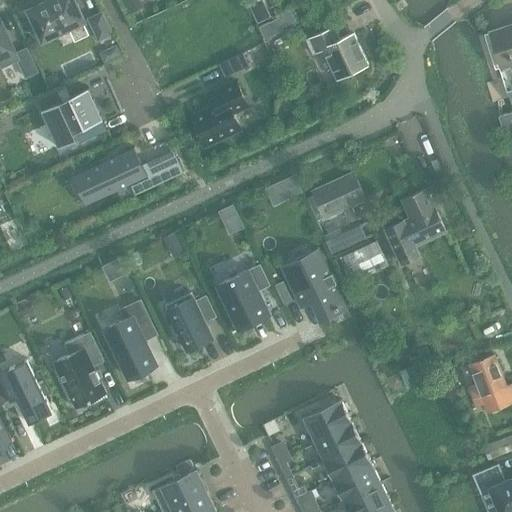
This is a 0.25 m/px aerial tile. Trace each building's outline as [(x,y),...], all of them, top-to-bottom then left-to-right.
[(84,22),(74,0),(50,0),(28,10),(43,41),(84,22)] [(197,11),(153,31),(167,63),(211,42),(197,11)] [(269,11),(256,17),(259,24),(272,18),(269,11)] [(111,34),(102,13),(89,19),(99,40),(111,34)] [(276,20),(260,28),(266,40),(282,32),(281,31),(276,20)] [(16,55),(2,23),(0,23),(0,63),(2,68),(18,61),(26,78),(38,73),(27,50),(16,55)] [(511,25),(492,32),(504,69),(511,66),(511,113),(501,117),(505,130),(511,127),(511,25)] [(313,53),(322,49),(337,80),(368,65),(354,34),(339,41),(334,30),(307,42),(313,53)] [(503,66),(492,32),(491,32),(489,33),(488,33),(488,35),(494,51),(494,52),(499,69),(500,71),(501,70),(504,69),(503,66)] [(243,53),(219,64),(225,77),(249,66),(243,53)] [(56,74),(45,79),(50,90),(61,85),(56,74)] [(214,107),(191,118),(205,146),(241,130),(233,113),(248,106),(236,81),(208,94),(214,107)] [(89,88),(41,110),(59,148),(78,139),(79,143),(108,130),(103,120),(89,88)] [(134,147),(72,176),(72,177),(77,175),(90,202),(85,204),(86,205),(148,176),(149,178),(132,186),(135,195),(183,172),(173,150),(142,165),(134,148),(135,148),(134,147)] [(314,192),(313,192),(325,218),(326,218),(326,217),(343,209),(347,219),(346,219),(348,225),(341,229),(349,246),(366,238),(358,221),(351,206),(366,199),(354,173),(339,180),(339,181),(314,192)] [(297,179),(287,184),(292,195),(302,190),(297,179)] [(434,207),(426,189),(402,200),(411,217),(404,220),(386,229),(397,254),(402,264),(420,255),(415,245),(422,242),(446,232),(434,207)] [(234,205),(219,213),(222,220),(237,213),(234,205)] [(174,233),(166,236),(169,242),(177,238),(174,233)] [(334,260),(335,261),(341,258),(352,282),(388,265),(377,241),(334,260)] [(301,306),(312,301),(319,316),(336,308),(336,309),(339,308),(339,306),(344,304),(347,310),(349,309),(319,248),(318,248),(318,249),(321,255),(296,267),(285,272),(287,276),(299,300),(301,306)] [(123,258),(115,261),(122,274),(129,271),(123,258)] [(249,270),(218,285),(239,329),(270,314),(259,291),(271,286),(261,264),(249,270)] [(66,287),(59,291),(63,299),(71,296),(66,287)] [(206,322),(217,317),(206,295),(195,301),(191,292),(165,305),(174,324),(171,325),(178,340),(181,338),(187,350),(213,337),(206,322)] [(145,340),(157,334),(141,300),(121,310),(125,320),(106,329),(129,378),(157,365),(145,340)] [(101,382),(101,381),(95,369),(91,362),(102,357),(91,333),(84,336),(88,345),(54,362),(76,408),(107,393),(101,382)] [(424,365),(433,361),(426,346),(417,350),(424,365)] [(494,354),(469,364),(476,384),(468,387),(476,407),(484,404),(487,412),(511,402),(511,384),(507,386),(494,354)] [(0,406),(17,398),(30,424),(53,412),(45,395),(51,392),(41,370),(34,373),(27,359),(0,372),(0,406)] [(413,366),(401,372),(408,387),(420,381),(413,366)] [(304,417),(314,439),(334,429),(351,421),(341,399),(324,408),(304,417)] [(0,442),(10,437),(0,416),(0,442)] [(314,439),(324,459),(344,450),(361,442),(351,421),(334,429),(314,439)] [(489,459),(511,450),(511,435),(484,447),(489,459)] [(324,459),(334,480),(354,471),(371,462),(361,442),(344,450),(324,459)] [(288,452),(284,445),(274,450),(277,457),(288,452)] [(291,459),(288,452),(277,457),(280,464),(285,462),(291,459)] [(280,464),(293,491),(298,488),(285,462),(280,464)] [(334,480),(344,501),(363,491),(381,483),(371,462),(354,471),(334,480)] [(511,480),(506,482),(499,464),(473,474),(481,494),(492,489),(501,511),(511,511),(511,479),(511,480)] [(207,491),(197,469),(161,487),(152,491),(162,511),(171,508),(207,491)] [(344,501),(349,511),(372,511),(373,511),(391,503),(381,483),(363,491),(344,501)] [(308,493),(304,485),(298,488),(293,491),(297,498),(308,493)] [(215,511),(217,511),(207,491),(171,508),(162,511),(165,511),(167,511),(215,511)] [(315,498),(311,491),(308,493),(297,498),(300,505),(305,503),(315,498)] [(300,505),(303,511),(309,511),(305,503),(300,505)] [(372,511),(395,511),(391,503),(373,511),(372,511)]
